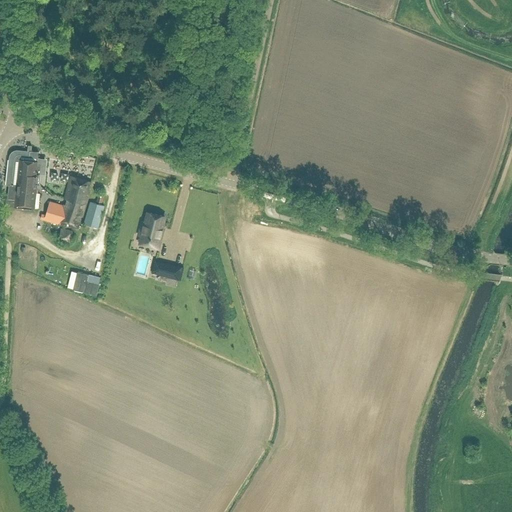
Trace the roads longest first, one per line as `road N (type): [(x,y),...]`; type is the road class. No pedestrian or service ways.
road 1 (tertiary): [(19,120),(482,256)]
road 2 (track): [(95,104),(197,137),(231,183)]
road 3 (tertiary): [(19,120),(6,0)]
